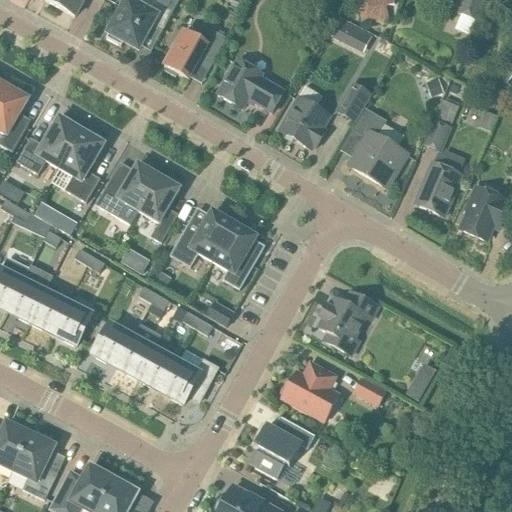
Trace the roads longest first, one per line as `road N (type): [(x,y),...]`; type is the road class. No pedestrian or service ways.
road 1 (residential): [(0,19),(339,212)]
road 2 (residential): [(190,478),(339,212)]
road 3 (residential): [(190,478),(0,376)]
road 4 (residential): [(511,313),(339,212)]
road 5 (unclassified): [(435,511),(511,344)]
